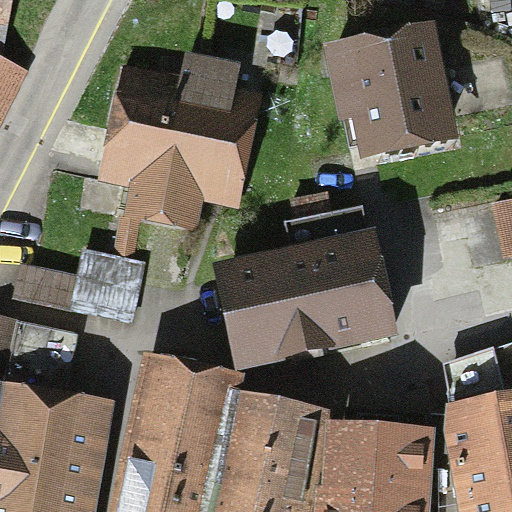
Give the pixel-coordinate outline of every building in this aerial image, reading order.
[(365,116),(372,147),(446,132),(428,44),(334,63),(346,120),(365,116)] [(132,221),(125,219),(119,254),(134,257),(142,216),(174,222),(198,65),(189,63),(181,100),(156,95),(160,75),(127,69),(122,90),(139,94),(122,167),(142,171),(132,221)] [(193,219),(179,216),(186,181),(229,190),(249,94),(234,91),(237,73),(198,65),(174,222),(192,225),(193,219)] [(0,125),(22,82),(0,71),(0,125)] [(369,332),(372,344),(391,340),(364,210),(332,216),(329,197),(294,203),(298,223),(287,225),(297,266),(226,282),(243,360),(294,348),(297,363),(324,357),(320,343),(369,332)] [(511,256),(511,203),(498,207),(509,257),(511,256)] [(87,254),(81,281),(74,311),(133,324),(145,266),(87,254)] [(74,311),(81,281),(27,270),(20,300),(74,311)] [(16,325),(0,321),(0,369),(6,371),(16,325)] [(19,324),(7,383),(19,385),(66,395),(75,351),(78,336),(19,324)] [(511,349),(497,355),(510,407),(511,406),(511,349)] [(456,461),(465,511),(511,511),(511,406),(510,407),(497,355),(453,369),(461,417),(456,461)] [(157,371),(124,511),(210,511),(235,404),(238,389),(157,371)] [(0,423),(3,406),(15,408),(19,385),(7,383),(0,381),(0,423)] [(313,451),(318,449),(324,423),(235,404),(210,511),(305,511),(315,467),(313,451)] [(15,408),(3,406),(0,423),(0,511),(86,511),(102,422),(15,408)] [(421,511),(427,419),(351,414),(346,486),(332,486),(331,499),(330,499),(328,511),(421,511)]
